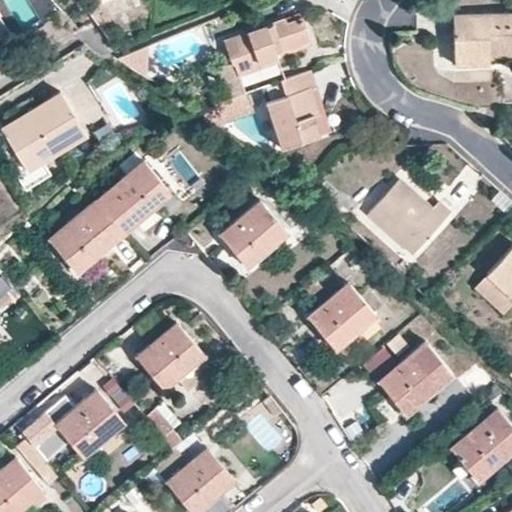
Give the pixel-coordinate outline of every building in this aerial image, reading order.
[(511,11),(452,14),(454,65),(489,63),(489,53),(511,52),(511,11)] [(273,23),(267,26),(266,23),(223,39),(232,64),(233,63),(238,75),(279,60),(276,51),(283,49),(283,50),(311,40),(302,16),(286,22),(284,17),(273,22),(273,23)] [(148,43),(134,48),(121,54),(143,71),(148,63),(149,55),(148,43)] [(320,112),(312,87),(316,86),(311,69),(281,80),(285,94),(265,101),(280,147),(320,133),(313,114),(320,112)] [(87,127),(60,83),(0,120),(27,164),(41,155),(87,127)] [(331,129),(316,86),(312,87),(320,112),(313,114),(320,133),(331,129)] [(251,107),(247,92),(197,110),(209,120),(251,107)] [(477,106),(473,111),(496,131),(503,124),(502,104),(477,106)] [(172,186),(143,151),(97,191),(126,225),(172,186)] [(49,167),(41,155),(27,164),(17,170),(24,182),(49,167)] [(267,177),(256,168),(243,179),(253,190),(267,177)] [(335,188),(318,175),(304,191),(320,206),(323,202),(335,188)] [(432,205),(399,177),(367,212),(413,254),(451,210),(438,199),(432,205)] [(126,225),(97,191),(49,231),(79,265),(126,225)] [(289,227),(259,193),(219,227),(248,262),(289,227)] [(320,222),(310,211),(301,219),(309,230),(320,222)] [(511,239),(486,269),(511,292),(511,239)] [(511,298),(511,292),(486,269),(473,282),(502,309),(511,298)] [(377,308),(348,274),(308,308),(337,342),(377,308)] [(322,286),(315,277),(305,286),(312,295),(322,286)] [(214,365),(177,320),(136,355),(164,388),(177,378),(186,388),(214,365)] [(406,409),(437,382),(453,368),(423,334),(376,375),(406,409)] [(461,378),(453,368),(437,382),(445,391),(461,378)] [(125,421),(97,387),(73,407),(55,423),(68,439),(83,456),(125,421)] [(68,439),(55,423),(73,407),(64,395),(21,431),(44,459),(68,439)] [(180,422),(163,401),(145,416),(172,448),(182,440),(172,428),(180,422)] [(511,451),(511,423),(497,405),(449,446),(477,481),(511,451)] [(57,475),(25,437),(16,444),(48,483),(57,475)] [(192,511),(194,511),(234,479),(206,445),(185,463),(173,448),(172,449),(153,465),(192,511)] [(45,490),(15,454),(0,467),(0,511),(17,511),(31,501),(36,507),(47,498),(42,492),(45,490)] [(80,467),(71,456),(59,466),(68,477),(80,467)] [(130,500),(122,490),(113,498),(121,508),(130,500)]
